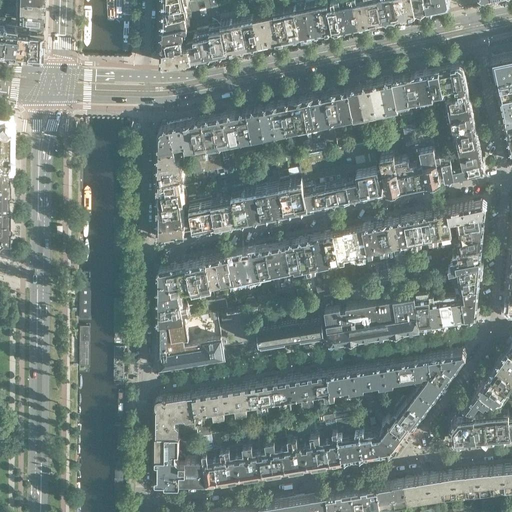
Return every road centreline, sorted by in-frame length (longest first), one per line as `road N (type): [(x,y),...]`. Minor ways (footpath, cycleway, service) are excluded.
road 1 (residential): [(503,175),(148,248)]
road 2 (residential): [(145,384),(495,327)]
road 3 (tertiary): [(469,19),(223,71),(146,76)]
road 4 (tertiary): [(151,100),(473,36)]
road 5 (residential): [(398,463),(144,505)]
road 6 (secondary): [(37,490),(40,275)]
road 7 (secondary): [(40,275),(39,146),(51,97)]
road 8 (residential): [(495,327),(398,463)]
road 9 (residential): [(503,175),(495,327)]
road 10 (residential): [(151,100),(148,248)]
road 11 (residential): [(473,36),(503,175)]
road 12 (residential): [(148,248),(145,384)]
road 13 (residential): [(144,505),(145,384)]
